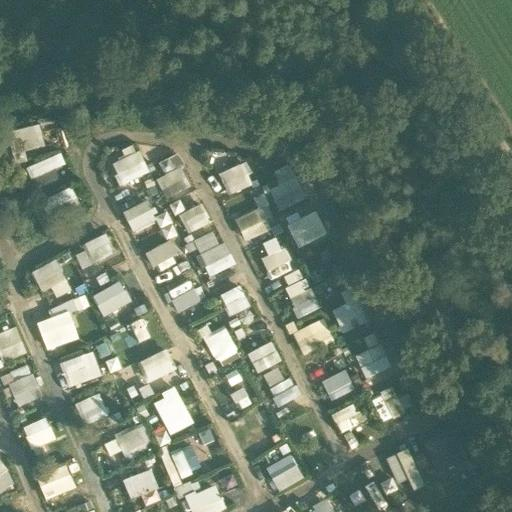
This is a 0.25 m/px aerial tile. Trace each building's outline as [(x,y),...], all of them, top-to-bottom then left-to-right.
[(13,128),(15,151),(43,148),(41,125),(13,128)] [(120,150),(124,157),(110,165),(121,185),(148,171),(134,143),(120,150)] [(165,175),(156,180),(166,199),(193,186),(177,153),(158,162),(165,175)] [(219,173),(228,196),(254,185),(244,162),(219,173)] [(280,185),(269,190),(280,212),(307,199),(289,164),(273,172),(280,185)] [(37,187),(57,179),(53,169),(33,177),(37,187)] [(38,203),(47,219),(79,202),(70,186),(38,203)] [(121,207),(132,231),(157,220),(146,196),(121,207)] [(188,234),(211,222),(200,202),(177,215),(188,234)] [(298,212),(284,218),(298,249),(328,235),(316,210),(300,217),(298,212)] [(156,215),(165,239),(176,235),(167,211),(156,215)] [(212,231),(193,241),(210,276),(235,264),(224,242),(219,245),(212,231)] [(82,243),(86,251),(76,255),(82,268),(115,254),(105,233),(82,243)] [(170,240),(145,252),(153,269),(178,257),(170,240)] [(262,258),(276,290),(296,281),(288,261),(291,259),(286,247),(262,258)] [(32,272),(42,293),(53,288),(58,299),(72,292),(57,260),(32,272)] [(119,280),(91,296),(104,317),(131,301),(119,280)] [(206,299),(201,287),(192,291),(188,282),(168,290),(177,311),(206,299)] [(284,293),(288,301),(290,300),(297,318),(319,310),(309,283),(284,293)] [(241,286),(219,294),(229,317),(250,309),(241,286)] [(86,297),(48,307),(51,318),(39,321),(46,349),(79,340),(71,312),(89,308),(86,297)] [(362,297),(332,308),(341,333),(372,322),(362,297)] [(141,319),(129,325),(139,343),(150,337),(141,319)] [(300,353),(333,343),(326,320),(293,330),(300,353)] [(199,330),(220,369),(241,357),(223,324),(211,331),(208,325),(199,330)] [(3,362),(27,356),(19,328),(0,333),(0,353),(3,362)] [(273,342),(248,352),(256,374),(282,364),(273,342)] [(380,344),(355,356),(366,379),(392,366),(380,344)] [(138,362),(147,383),(177,369),(168,348),(138,362)] [(60,364),(70,389),(102,376),(93,351),(60,364)] [(308,369),(313,382),(352,367),(347,354),(308,369)] [(6,374),(16,406),(41,398),(30,366),(6,374)] [(268,385),(283,381),(280,369),(265,373),(268,385)] [(346,370),(321,382),(330,402),(355,390),(346,370)] [(289,377),(269,390),(280,407),(300,394),(289,377)] [(240,410),(253,403),(243,387),(230,394),(240,410)] [(370,398),(382,423),(415,407),(408,393),(397,398),(392,387),(370,398)] [(176,392),(155,402),(169,433),(190,423),(176,392)] [(80,420),(104,414),(99,395),(75,402),(80,420)] [(35,453),(58,440),(44,416),(21,429),(35,453)] [(144,423),(101,442),(112,466),(155,447),(144,423)] [(243,437),(252,455),(273,444),(263,426),(243,437)] [(424,440),(436,471),(466,460),(453,429),(424,440)] [(179,476),(200,470),(193,445),(171,451),(179,476)] [(395,483),(408,479),(412,490),(423,487),(410,450),(386,458),(395,483)] [(168,452),(161,455),(173,483),(180,480),(168,452)] [(264,469),(279,492),(304,476),(290,453),(264,469)] [(0,492),(15,485),(1,459),(0,459),(0,492)] [(38,481),(45,500),(75,489),(68,469),(38,481)] [(122,479),(129,497),(158,487),(152,469),(122,479)] [(372,481),(363,487),(379,510),(388,504),(372,481)] [(186,511),(193,510),(193,511),(221,511),(225,511),(217,485),(196,491),(193,484),(179,488),(185,511),(186,511)] [(333,511),(328,501),(304,511),(333,511)]
